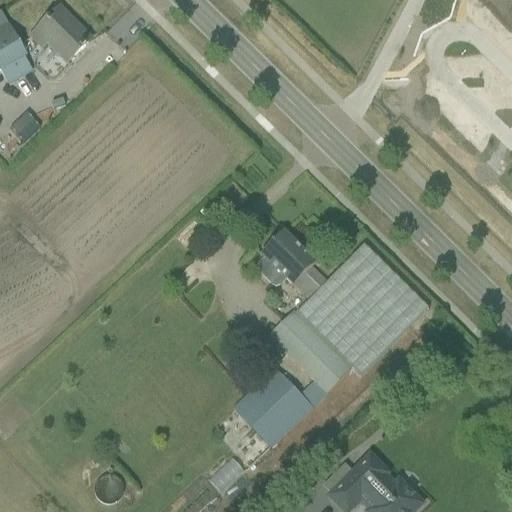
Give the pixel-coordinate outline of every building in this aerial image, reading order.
[(66,66),(81,52),(84,49),(84,48),(87,45),(69,26),(72,23),(59,11),(45,25),(31,39),(41,49),(46,45),(66,66)] [(0,73),(25,59),(7,27),(0,31),(0,73)] [(276,372),(233,412),(271,452),(351,372),(359,381),(413,327),(427,312),(363,249),(330,282),(326,286),(310,271),(315,267),(282,235),(268,249),(262,255),(264,258),(256,265),(254,271),(271,289),(277,289),(287,280),(293,286),(296,284),(311,299),(306,304),(297,313),(271,340),(256,355),(269,369),(273,373),(287,358),(315,385),(302,398),(276,372)] [(96,460),(90,465),(94,469),(100,464),(96,460)] [(369,461),(354,476),(343,466),(320,489),(342,511),(348,511),(361,500),(372,511),(371,511),(414,511),(419,508),(398,486),(393,491),(382,479),(384,477),(369,461)] [(130,497),(115,481),(102,493),(116,509),(130,497)]
